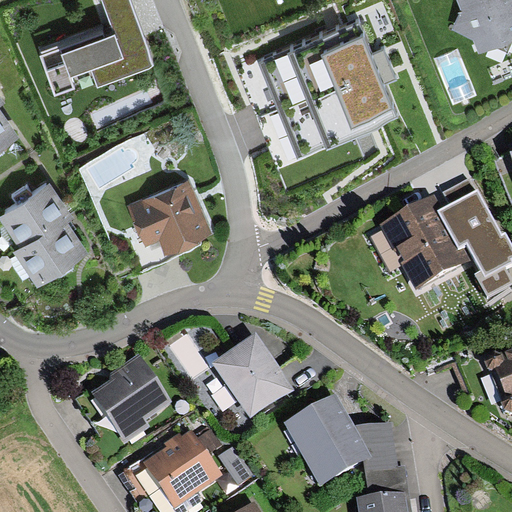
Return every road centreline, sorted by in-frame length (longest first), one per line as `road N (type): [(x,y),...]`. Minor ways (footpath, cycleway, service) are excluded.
road 1 (residential): [(245,247),(285,238),(511,113)]
road 2 (residential): [(245,247),(235,173),(171,0)]
road 3 (residential): [(234,292),(309,320),(432,406)]
road 4 (residential): [(42,346),(90,341),(150,311),(234,292)]
road 5 (residential): [(114,511),(45,410),(42,346)]
